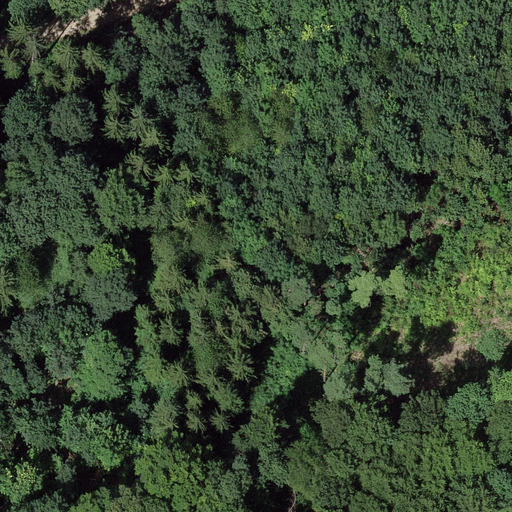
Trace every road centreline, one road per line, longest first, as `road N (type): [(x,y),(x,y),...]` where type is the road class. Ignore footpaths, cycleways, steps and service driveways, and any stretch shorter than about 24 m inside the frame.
road 1 (track): [(450,511),(423,485),(381,464),(245,474),(88,511)]
road 2 (track): [(140,0),(0,43)]
